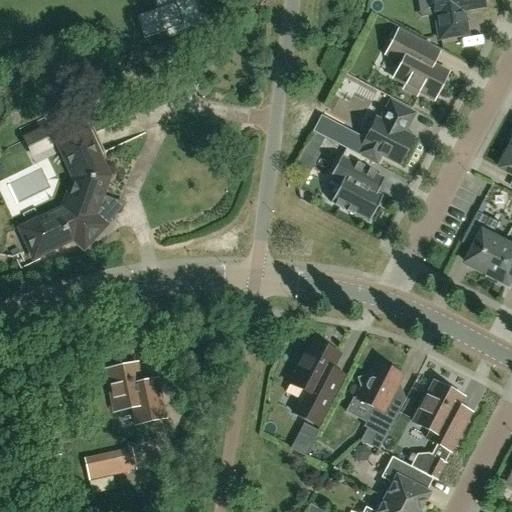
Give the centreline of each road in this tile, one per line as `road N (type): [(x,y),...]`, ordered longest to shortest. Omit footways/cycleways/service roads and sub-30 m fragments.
road 1 (residential): [(254,280),(291,0)]
road 2 (residential): [(384,299),(511,66)]
road 3 (unclassified): [(0,325),(113,290),(254,280)]
road 4 (residential): [(511,360),(384,299)]
road 5 (residential): [(384,299),(254,280)]
